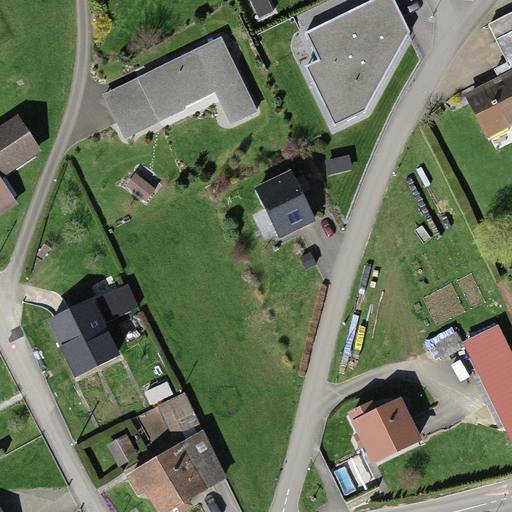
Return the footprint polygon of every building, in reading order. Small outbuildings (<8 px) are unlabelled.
[(392,0),(371,0),(304,32),(317,58),(303,65),(333,126),(365,111),(408,32),(392,0)] [(511,72),(511,37),(498,44),(511,72)] [(256,109),(220,38),(103,95),(124,138),(183,109),(182,107),(214,91),(230,122),(256,109)] [(511,77),(465,100),(485,142),(511,129),(511,77)] [(15,126),(0,135),(0,218),(16,208),(0,182),(0,178),(34,157),(15,126)] [(313,219),(290,173),(257,189),(280,236),(313,219)] [(89,307),(47,329),(77,386),(119,364),(89,307)] [(511,351),(499,324),(463,342),(511,443),(511,351)] [(181,406),(161,416),(173,441),(193,432),(181,406)] [(377,419),(355,429),(374,470),(419,450),(400,408),(377,419)] [(355,429),(377,419),(373,410),(351,420),(355,429)] [(175,511),(225,483),(201,441),(131,482),(142,502),(149,498),(157,511),(175,511)]
